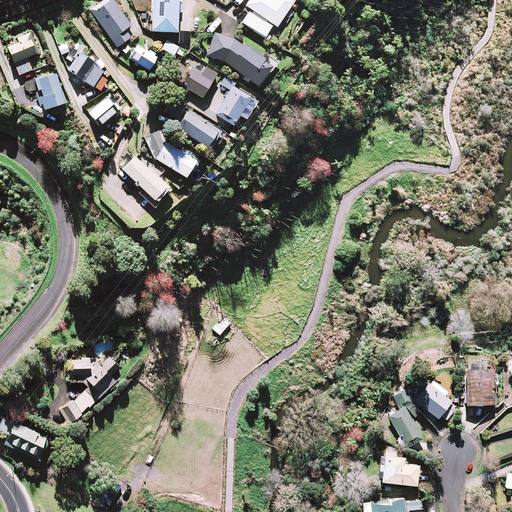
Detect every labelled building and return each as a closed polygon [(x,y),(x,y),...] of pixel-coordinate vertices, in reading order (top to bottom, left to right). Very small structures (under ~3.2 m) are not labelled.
[(130,26),(111,0),(104,0),(90,11),(116,48),(131,37),(125,30),(130,26)] [(176,34),(177,14),(181,14),(181,4),(177,4),(177,0),(151,0),(150,32),(176,34)] [(249,0),(245,7),(250,10),(241,23),(264,38),(272,25),(276,28),(294,1),(292,0),(249,0)] [(223,63),(242,77),(240,80),(247,84),(249,82),(257,88),(270,71),(271,72),(277,63),(269,57),(266,61),(238,39),(213,31),(205,56),(223,63)] [(40,53),(31,33),(17,39),(19,43),(7,48),(18,76),(31,70),(26,59),(40,53)] [(178,47),(166,41),(161,49),(173,56),(178,47)] [(156,57),(137,46),(129,60),(148,71),(156,57)] [(104,70),(79,53),(68,71),(93,88),(104,70)] [(201,98),(217,74),(202,64),(192,58),(173,87),(184,95),(188,90),(201,98)] [(65,103),(55,73),(34,80),(38,92),(36,93),(42,111),(65,103)] [(214,115),(222,120),(220,123),(229,128),(231,125),(232,126),(238,116),(244,120),(256,101),(233,87),(235,83),(225,76),(219,84),(229,91),(214,115)] [(120,110),(109,96),(87,113),(98,126),(120,110)] [(186,108),(177,102),(168,115),(176,121),(186,108)] [(132,109),(125,105),(121,114),(127,117),(132,109)] [(223,135),(189,111),(177,128),(211,152),(223,135)] [(194,170),(199,161),(180,150),(179,151),(164,142),(160,131),(144,137),(154,161),(156,160),(185,178),(191,169),(194,170)] [(171,190),(134,157),(122,171),(144,191),(140,195),(154,208),(171,190)] [(230,323),(224,317),(212,329),(218,335),(230,323)] [(88,406),(89,407),(115,381),(110,376),(118,368),(109,358),(103,363),(103,359),(77,357),(77,360),(72,360),(71,369),(67,369),(67,379),(76,379),(76,382),(83,383),(87,387),(78,396),(74,401),(59,410),(67,424),(82,414),(81,413),(88,406)] [(482,370),(482,361),(463,361),(464,405),(492,405),(492,392),(489,392),(489,370),(482,370)] [(427,385),(426,384),(413,400),(436,419),(440,415),(445,420),(456,407),(443,396),(446,392),(431,380),(427,385)] [(411,402),(402,386),(390,393),(399,409),(387,416),(405,448),(421,439),(403,408),(404,407),(415,418),(421,412),(411,402)] [(50,438),(3,416),(0,422),(0,430),(8,434),(4,444),(39,461),(50,438)] [(402,458),(382,455),(379,482),(414,485),(416,465),(401,463),(402,458)] [(132,475),(125,470),(118,479),(126,484),(132,475)] [(119,487),(111,483),(107,491),(103,488),(97,499),(109,505),(119,487)] [(403,502),(403,498),(361,503),(361,511),(420,511),(420,506),(420,501),(403,502)]
